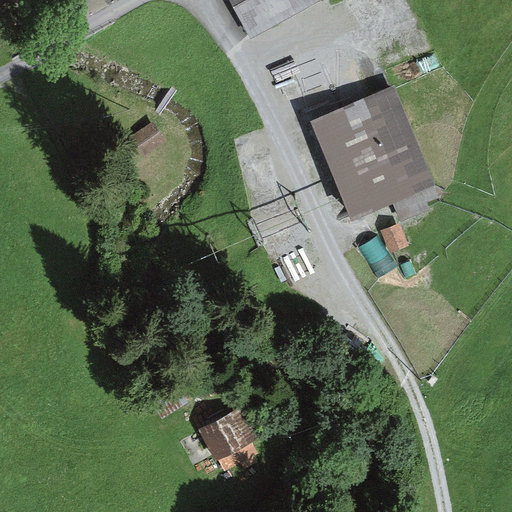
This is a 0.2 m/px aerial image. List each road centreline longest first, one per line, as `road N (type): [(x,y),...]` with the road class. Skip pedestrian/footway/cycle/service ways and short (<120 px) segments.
road 1 (track): [(219,511),(122,358),(99,309),(68,184),(9,70)]
road 2 (track): [(370,326),(389,345),(422,409),(444,511)]
